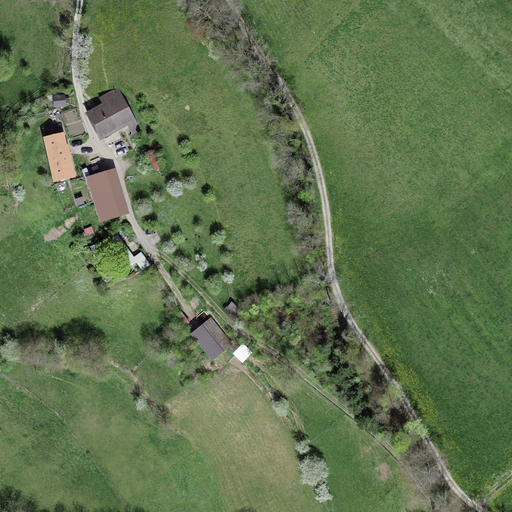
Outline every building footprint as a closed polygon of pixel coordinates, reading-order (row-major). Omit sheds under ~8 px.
[(105,107),(90,115),(101,135),(128,119),(135,131),(141,128),(118,88),(100,98),(105,107)] [(64,95),(54,96),(55,107),(66,106),(64,95)] [(62,128),(40,132),(50,179),(72,175),(62,128)] [(156,148),(150,151),(154,159),(160,156),(156,148)] [(112,170),(87,178),(99,217),(125,210),(112,170)] [(118,236),(91,246),(97,262),(112,257),(111,253),(117,251),(120,256),(114,260),(121,272),(136,262),(142,271),(150,265),(141,253),(135,258),(118,236)] [(211,317),(202,325),(223,349),(232,341),(211,317)] [(243,360),(253,351),(244,341),(234,351),(243,360)]
